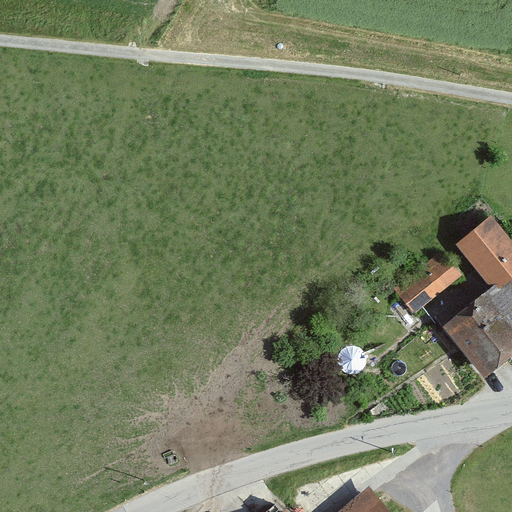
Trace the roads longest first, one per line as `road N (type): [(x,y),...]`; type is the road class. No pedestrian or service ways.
road 1 (track): [(511,97),(0,41)]
road 2 (tertiary): [(140,511),(299,453),(511,411)]
